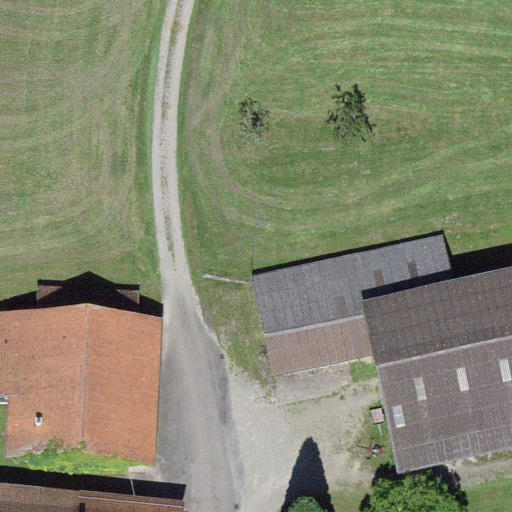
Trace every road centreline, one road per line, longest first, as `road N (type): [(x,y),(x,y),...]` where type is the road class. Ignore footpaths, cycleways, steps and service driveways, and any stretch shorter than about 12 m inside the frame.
road 1 (track): [(180,284),(167,156),(186,0)]
road 2 (unclassified): [(218,511),(180,284)]
